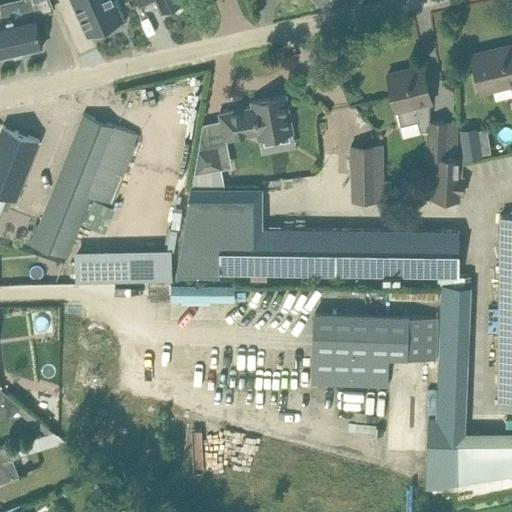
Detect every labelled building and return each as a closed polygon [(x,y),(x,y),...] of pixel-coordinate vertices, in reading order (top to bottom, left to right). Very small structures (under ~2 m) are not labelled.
[(5,19),(0,19),(0,55),(43,46),(35,13),(53,9),(49,0),(16,0),(1,4),(5,19)] [(74,0),(77,7),(76,8),(77,9),(78,8),(80,12),(79,13),(79,14),(80,13),(82,18),(81,18),(82,19),(83,19),(85,23),(83,23),(84,24),(85,24),(89,33),(122,18),(113,0),(74,0)] [(137,0),(139,3),(139,4),(139,5),(149,0),(155,0),(161,13),(184,3),(185,5),(186,5),(183,0),(137,0)] [(511,89),(511,43),(472,53),(481,90),(510,84),(511,89)] [(396,109),(415,105),(421,129),(427,129),(426,161),(432,161),(430,200),(460,202),(460,195),(465,195),(465,186),(460,186),(461,158),(456,158),(457,121),(430,120),(430,101),(431,101),(423,65),(388,73),(396,109)] [(204,122),(195,172),(220,168),(216,146),(227,144),(226,138),(258,132),(259,137),(293,131),(290,114),(286,94),(252,101),(253,106),(220,113),(221,119),(204,122)] [(89,197),(110,205),(136,132),(84,114),(32,244),(65,257),(89,197)] [(3,125),(0,131),(0,192),(17,199),(40,139),(3,125)] [(478,129),(460,132),(464,163),(483,160),(478,129)] [(351,145),(353,200),(385,200),(385,195),(390,195),(390,179),(384,179),(383,144),(351,145)] [(189,186),(176,271),(460,274),(460,229),(263,227),(263,187),(189,186)] [(511,214),(500,214),(499,375),(499,406),(510,406),(510,415),(511,415),(511,214)] [(77,247),(78,280),(175,279),(175,246),(77,247)] [(453,277),(451,318),(466,319),(469,319),(471,278),(453,277)] [(174,283),(174,299),(236,300),(236,284),(174,283)] [(313,382),(333,383),(387,385),(388,356),(437,358),(438,316),(315,311),(313,382)] [(445,432),(426,432),(426,489),(511,473),(511,432),(461,432),(466,319),(451,318),(445,432)] [(69,377),(76,335),(69,334),(62,376),(69,377)] [(0,420),(10,418),(9,416),(17,411),(45,435),(53,430),(0,386),(0,420)] [(90,438),(103,440),(108,410),(95,408),(90,438)] [(19,455),(42,447),(48,445),(44,434),(16,444),(15,442),(0,447),(0,468),(14,464),(12,458),(19,455)] [(14,464),(0,468),(0,481),(18,475),(14,464)] [(102,469),(94,479),(106,488),(114,479),(102,469)]
